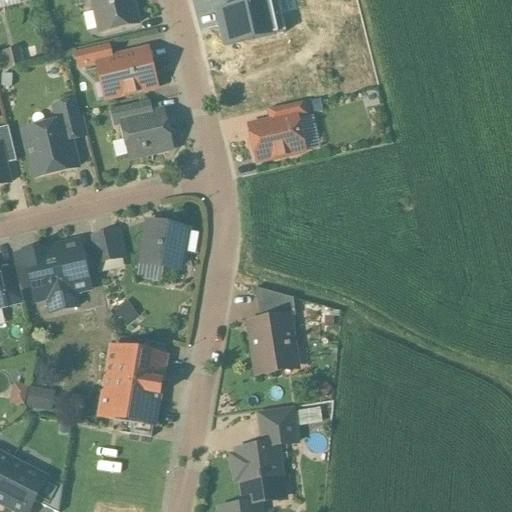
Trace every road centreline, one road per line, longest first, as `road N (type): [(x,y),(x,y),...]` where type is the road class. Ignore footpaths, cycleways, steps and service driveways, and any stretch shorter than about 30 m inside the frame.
road 1 (residential): [(219,173),(228,269),(183,511)]
road 2 (track): [(228,269),(353,309),(386,334),(511,371)]
road 3 (residential): [(219,173),(0,226)]
road 4 (residential): [(171,0),(219,173)]
